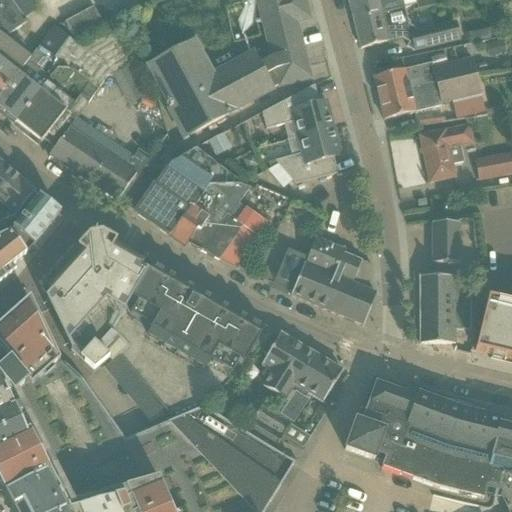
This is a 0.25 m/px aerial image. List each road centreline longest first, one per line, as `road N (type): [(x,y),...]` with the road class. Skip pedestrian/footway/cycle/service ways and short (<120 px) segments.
road 1 (residential): [(388,359),(393,313),(383,211),(330,0)]
road 2 (residential): [(366,353),(280,317),(85,205)]
road 3 (residential): [(366,353),(291,511)]
road 4 (residential): [(511,388),(388,359)]
